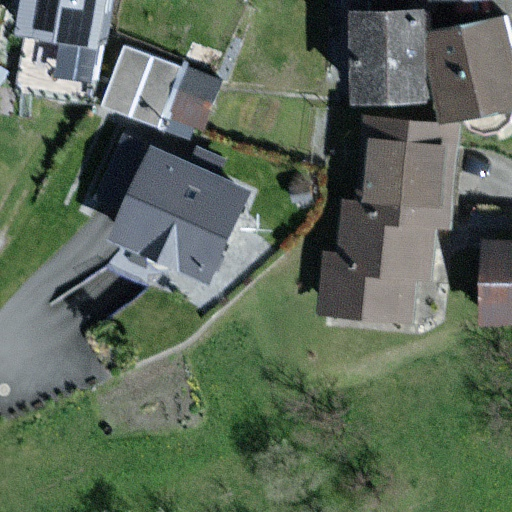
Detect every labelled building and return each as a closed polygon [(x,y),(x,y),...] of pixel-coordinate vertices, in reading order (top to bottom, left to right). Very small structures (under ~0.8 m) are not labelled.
[(113,37),(119,0),(40,0),(37,24),(113,37)] [(436,7),(368,8),(369,93),(437,92),(436,7)] [(511,98),(511,14),(443,28),(459,109),(511,98)] [(182,66),(132,46),(110,100),(161,120),(182,66)] [(332,248),(326,311),(421,319),(425,279),(440,281),(447,212),(455,213),(464,124),(376,116),(368,202),(354,200),(349,250),(332,248)] [(136,204),(123,232),(217,274),(254,192),(131,136),(106,191),(136,204)] [(511,240),(498,241),(496,312),(511,312),(511,240)]
